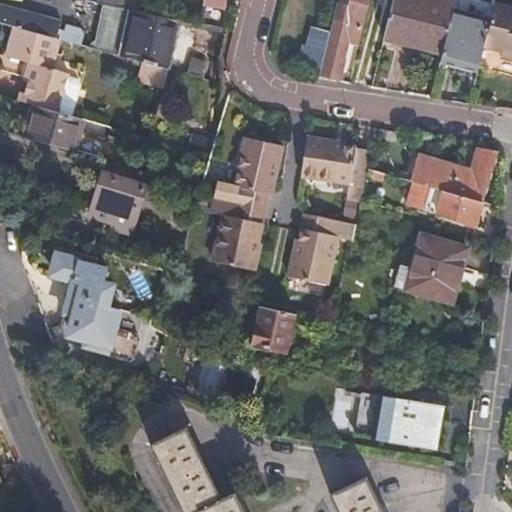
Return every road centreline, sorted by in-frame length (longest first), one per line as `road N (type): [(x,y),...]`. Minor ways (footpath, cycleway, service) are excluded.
road 1 (residential): [(511,127),(268,90),(247,71),(259,0)]
road 2 (residential): [(483,511),(511,263)]
road 3 (residential): [(65,511),(0,368)]
